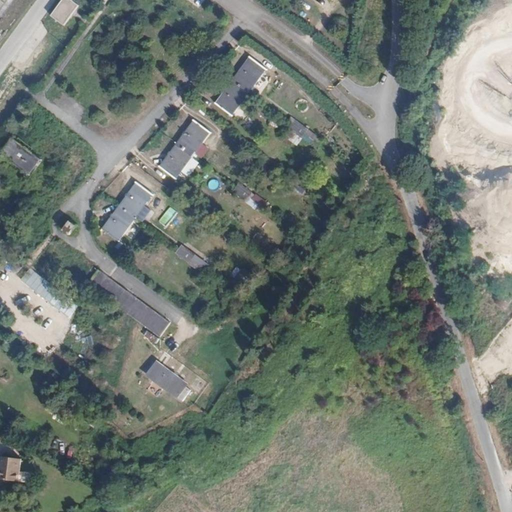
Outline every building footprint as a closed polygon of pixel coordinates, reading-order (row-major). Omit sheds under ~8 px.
[(69,0),(66,0),(53,19),(65,27),(79,7),(69,0)] [(252,60),(235,82),(251,94),(268,72),(252,60)] [(235,82),(218,105),(234,117),(251,94),(235,82)] [(292,127),(304,136),(308,131),(296,122),(292,127)] [(196,123),(179,145),(195,158),(213,136),(196,123)] [(289,131),(300,141),(304,136),(292,127),(289,131)] [(6,158),(33,180),(46,163),(18,142),(6,158)] [(179,145),(161,167),(178,181),(195,158),(179,145)] [(138,182),(119,205),(136,219),(155,195),(138,182)] [(236,191),(247,200),(251,195),(240,186),(236,191)] [(234,195),(245,204),(247,200),(236,191),(234,195)] [(119,205),(102,227),(118,241),(136,219),(119,205)] [(168,227),(177,211),(169,206),(159,222),(168,227)] [(63,230),(70,236),(78,226),(70,220),(63,230)] [(212,265),(183,245),(177,254),(205,274),(212,265)] [(94,290),(157,339),(168,323),(106,275),(94,290)] [(179,396),(190,383),(159,359),(148,373),(179,396)] [(2,456),(0,467),(0,478),(18,481),(20,473),(21,459),(2,456)] [(20,473),(18,481),(28,482),(29,481),(30,474),(20,473)]
